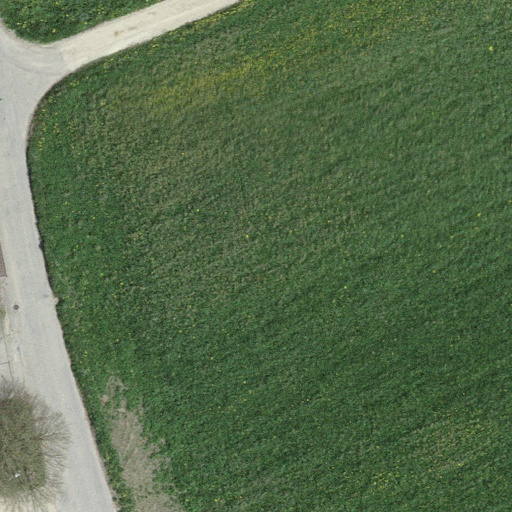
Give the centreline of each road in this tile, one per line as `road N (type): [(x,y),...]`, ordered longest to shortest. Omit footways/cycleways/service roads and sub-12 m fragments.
road 1 (unclassified): [(82,511),(0,113)]
road 2 (track): [(188,0),(0,91)]
